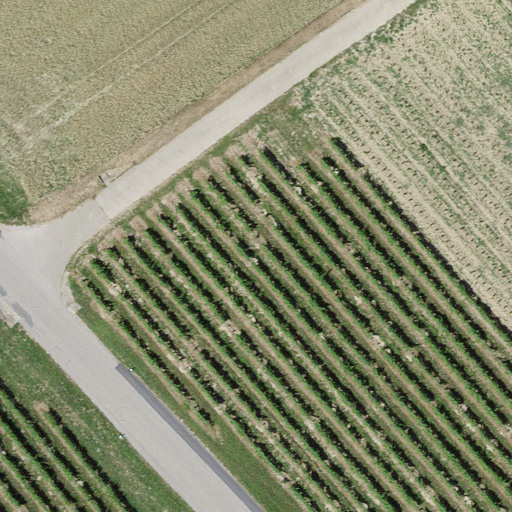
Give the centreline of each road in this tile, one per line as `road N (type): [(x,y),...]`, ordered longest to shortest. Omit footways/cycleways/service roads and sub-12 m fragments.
road 1 (track): [(14,278),(228,114),(396,0)]
road 2 (unclassified): [(232,511),(0,265)]
